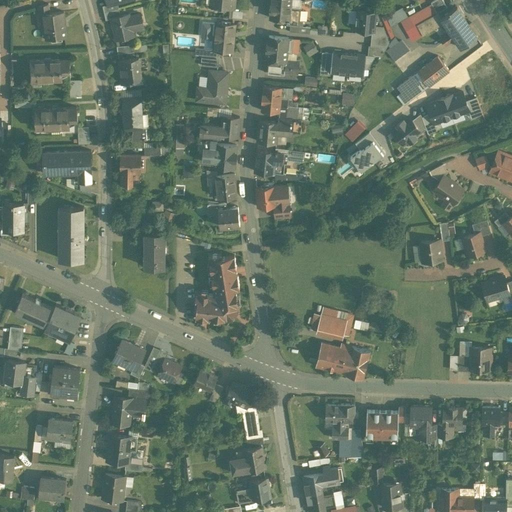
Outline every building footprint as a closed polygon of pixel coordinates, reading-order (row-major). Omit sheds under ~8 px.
[(271,0),(271,2),(270,11),(270,17),(286,19),(286,24),(299,25),(301,8),(291,7),(291,0),(271,0)] [(443,0),(433,0),(431,2),(437,12),(447,6),(443,0)] [(117,2),(108,4),(103,5),(104,12),(119,7),(117,2)] [(48,3),(37,6),(38,14),(46,13),(49,12),(48,3)] [(457,6),(450,11),(450,10),(440,17),(443,22),(449,30),(450,29),(465,19),(457,6)] [(119,7),(104,12),(106,19),(112,18),(111,16),(120,14),(119,7)] [(377,11),(357,8),(354,30),(374,33),(377,11)] [(49,12),(46,13),(48,24),(44,24),(46,38),(67,36),(64,11),(49,12)] [(437,12),(416,23),(422,34),(443,22),(440,17),(437,12)] [(120,14),(111,16),(112,18),(113,24),(116,39),(134,35),(132,25),(143,23),(141,13),(130,15),(129,13),(120,14)] [(465,19),(450,29),(456,37),(462,46),(477,36),(476,35),(479,33),(471,21),(468,23),(465,19)] [(235,23),(216,22),(216,23),(202,21),(201,36),(212,37),(212,34),(215,34),(214,41),(214,49),(218,50),(232,51),(235,23)] [(450,29),(439,37),(445,45),(456,37),(450,29)] [(288,37),(269,35),(268,42),(267,42),(266,49),(267,50),(266,57),(269,58),(268,63),(285,64),(286,59),(287,52),(288,37)] [(310,53),(319,49),(315,39),(305,43),(310,53)] [(401,39),(386,49),(394,59),(408,49),(401,39)] [(133,44),(117,46),(118,53),(134,51),(133,44)] [(349,50),(333,49),(331,72),(347,73),(349,50)] [(349,50),(347,73),(364,75),(366,52),(349,50)] [(203,54),(202,54),(201,64),(219,66),(219,56),(218,56),(203,54)] [(438,54),(417,70),(429,85),(449,69),(438,54)] [(146,56),(139,57),(140,68),(147,67),(146,56)] [(139,57),(119,59),(120,68),(121,68),(122,81),(121,82),(122,82),(134,81),(134,78),(141,77),(140,68),(139,57)] [(51,58),(44,58),(44,59),(29,59),(29,60),(29,68),(29,79),(30,79),(30,77),(38,77),(38,79),(48,79),(48,77),(61,76),(61,78),(62,78),(62,70),(70,70),(70,58),(51,59),(51,58)] [(299,60),(286,59),(285,64),(284,72),(298,73),(299,60)] [(285,64),(268,63),(268,73),(284,74),(284,72),(285,64)] [(228,71),(210,69),(208,87),(198,87),(197,99),(225,102),(228,71)] [(417,70),(407,78),(418,93),(429,85),(417,70)] [(317,77),(305,76),(304,83),(317,85),(317,77)] [(407,78),(397,85),(409,100),(418,93),(407,78)] [(81,96),(81,79),(69,79),(70,96),(81,96)] [(281,86),(263,85),(262,92),(261,101),(260,109),(279,111),(280,97),(285,97),(286,87),(281,87),(281,86)] [(452,116),(470,110),(463,89),(444,95),(452,116)] [(344,102),(356,102),(356,91),(344,90),(344,102)] [(140,95),(123,97),(124,105),(122,105),(123,119),(125,119),(125,128),(133,128),(143,127),(140,95)] [(433,123),(452,116),(444,95),(426,102),(433,123)] [(298,106),(286,105),(284,117),(292,117),(296,118),(298,106)] [(51,107),(35,107),(36,127),(37,127),(37,125),(69,124),(69,126),(70,126),(69,118),(77,118),(77,106),(58,107),(58,106),(51,106),(51,107)] [(220,107),(208,106),(207,114),(219,115),(220,107)] [(240,116),(223,115),(221,126),(201,124),(200,137),(206,138),(217,139),(221,139),(221,135),(238,137),(240,116)] [(391,130),(402,145),(422,131),(410,115),(391,130)] [(284,117),(278,116),(277,121),(278,121),(277,130),(291,131),(292,117),(284,117)] [(296,118),(292,117),(291,131),(300,132),(301,118),(296,118)] [(347,131),(355,139),(368,125),(360,117),(347,131)] [(277,121),(259,119),(257,140),(276,142),(277,130),(278,121),(277,121)] [(333,123),(334,132),(344,131),(344,122),(333,123)] [(89,126),(78,126),(78,143),(90,143),(89,126)] [(143,127),(133,128),(134,139),(143,138),(143,127)] [(184,135),(176,135),(176,147),(183,147),(184,135)] [(134,139),(132,139),(132,147),(144,146),(144,138),(143,138),(134,139)] [(236,144),(217,142),(217,139),(206,138),(204,158),(212,159),(214,162),(214,165),(234,167),(236,144)] [(144,146),(144,154),(161,154),(161,145),(144,146)] [(275,151),(256,149),(254,170),(273,172),(273,171),(282,173),(284,162),(286,162),(287,158),(302,160),(303,150),(275,146),(275,151)] [(61,150),(44,151),(44,173),(62,172),(61,150)] [(79,150),(61,150),(62,172),(72,171),(72,168),(79,168),(79,171),(80,171),(79,150)] [(511,155),(498,150),(490,170),(511,178),(511,155)] [(141,153),(121,153),(120,170),(121,170),(121,182),(133,182),(133,170),(140,170),(141,153)] [(443,163),(429,170),(431,174),(439,180),(443,175),(444,175),(447,171),(443,163)] [(90,170),(80,171),(79,171),(80,184),(90,184),(90,170)] [(299,173),(285,171),(285,178),(298,179),(299,173)] [(237,195),(235,173),(216,175),(216,182),(213,182),(214,192),(217,192),(218,197),(237,195)] [(444,175),(443,175),(439,180),(433,189),(439,193),(437,195),(444,200),(447,195),(454,200),(451,204),(452,205),(463,189),(444,175)] [(9,177),(7,185),(15,187),(17,178),(9,177)] [(274,185),(256,186),(258,206),(274,205),(289,203),(290,202),(287,202),(285,185),(288,185),(288,184),(274,185)] [(36,188),(28,188),(28,202),(36,202),(36,188)] [(162,201),(153,200),(153,208),(162,208),(162,201)] [(23,202),(5,202),(5,219),(2,219),(2,231),(14,232),(14,229),(22,229),(23,219),(24,219),(24,211),(23,211),(23,202)] [(226,202),(219,203),(214,203),(215,207),(218,206),(220,226),(240,224),(238,206),(226,207),(226,202)] [(289,203),(274,205),(275,217),(290,215),(289,203)] [(83,206),(60,206),(60,216),(59,216),(59,223),(60,223),(61,240),(59,240),(59,248),(61,248),(61,257),(83,257),(83,206)] [(505,211),(494,220),(499,226),(503,222),(509,217),(505,211)] [(511,214),(509,217),(503,222),(511,233),(511,214)] [(487,218),(472,223),(475,232),(480,231),(481,235),(491,231),(487,218)] [(133,221),(122,221),(122,232),(133,232),(133,221)] [(448,221),(439,222),(442,240),(450,239),(448,221)] [(475,232),(462,236),(468,254),(485,249),(481,235),(480,231),(475,232)] [(164,232),(146,232),(146,266),(164,266),(164,252),(165,252),(165,246),(164,246),(164,232)] [(439,238),(421,241),(423,261),(442,258),(439,238)] [(221,252),(208,254),(210,262),(212,262),(213,269),(211,269),(212,276),(214,276),(215,283),(213,283),(214,294),(207,293),(207,294),(202,294),(202,292),(196,292),(195,304),(197,304),(195,318),(210,319),(210,316),(215,316),(215,314),(221,315),(221,317),(225,317),(225,316),(227,317),(229,318),(240,307),(238,305),(237,304),(238,304),(238,299),(236,299),(235,293),(237,293),(236,288),(240,288),(237,273),(236,269),(237,269),(234,254),(222,256),(221,252)] [(504,275),(482,281),(487,299),(488,299),(488,297),(495,295),(495,297),(509,293),(510,293),(506,281),(504,275)] [(46,324),(54,308),(40,301),(41,300),(36,298),(35,299),(22,293),(23,292),(22,292),(14,310),(46,324)] [(56,302),(54,308),(46,324),(45,328),(71,340),(83,314),(56,302)] [(350,321),(321,314),(317,327),(347,334),(350,321)] [(24,327),(10,325),(8,347),(21,349),(24,327)] [(145,349),(123,339),(114,358),(136,368),(138,362),(145,349)] [(352,348),(321,341),(316,365),(347,372),(352,348)] [(370,349),(353,345),(352,348),(347,372),(364,377),(370,349)] [(150,370),(160,348),(153,346),(144,365),(143,367),(150,370)] [(490,346),(471,346),(471,355),(470,368),(471,368),(489,368),(490,346)] [(8,347),(4,347),(4,355),(20,357),(21,349),(8,347)] [(160,348),(150,370),(158,373),(165,357),(168,352),(160,348)] [(471,355),(458,354),(458,370),(471,370),(471,368),(470,368),(471,355)] [(165,357),(158,373),(174,381),(182,365),(165,357)] [(25,361),(7,359),(5,379),(6,379),(6,376),(13,376),(12,379),(22,381),(23,381),(24,373),(25,361)] [(138,362),(136,368),(133,374),(139,376),(143,367),(144,365),(138,362)] [(79,368),(55,365),(52,381),(51,391),(52,392),(76,394),(79,368)] [(217,375),(201,367),(194,381),(211,389),(217,375)] [(23,381),(22,381),(21,391),(33,392),(35,375),(24,373),(23,381)] [(129,380),(117,379),(116,385),(128,387),(129,380)] [(52,381),(41,380),(40,392),(52,393),(52,392),(51,391),(52,381)] [(254,391),(232,382),(225,397),(224,401),(230,403),(231,400),(242,404),(247,406),(254,391)] [(217,383),(210,399),(217,402),(223,386),(217,383)] [(149,390),(129,387),(128,397),(145,399),(145,396),(148,397),(149,390)] [(128,397),(115,396),(112,421),(130,423),(131,414),(145,415),(146,407),(144,407),(145,399),(128,397)] [(355,403),(340,403),(340,420),(345,420),(353,420),(354,420),(355,403)] [(259,429),(256,406),(247,406),(242,404),(246,431),(259,429)] [(340,404),(329,404),(328,404),(327,405),(326,406),(326,407),(325,420),(327,420),(336,420),(340,420),(340,404)] [(432,405),(410,404),(410,421),(410,424),(418,424),(417,434),(417,435),(431,435),(432,423),(432,405)] [(463,406),(443,405),(442,423),(454,423),(454,429),(465,430),(466,423),(462,423),(462,415),(466,415),(466,407),(463,407),(463,406)] [(500,407),(482,406),(481,423),(486,424),(485,428),(483,428),(482,435),(494,435),(494,424),(500,424),(500,407)] [(398,410),(368,409),(368,408),(367,408),(366,436),(367,436),(367,433),(372,434),(372,436),(392,436),(392,434),(397,434),(397,437),(398,437),(398,409),(398,410)] [(73,420),(49,417),(47,436),(56,437),(71,438),(73,420)] [(336,426),(332,426),(332,427),(332,437),(340,437),(340,420),(336,420),(336,426)] [(345,420),(340,420),(340,437),(348,438),(348,427),(348,426),(345,426),(345,420)] [(418,424),(410,424),(410,421),(405,421),(404,434),(417,434),(418,424)] [(442,423),(437,423),(437,436),(453,436),(454,429),(454,423),(442,423)] [(43,425),(36,424),(34,440),(41,441),(43,425)] [(360,427),(352,427),(352,456),(365,455),(360,434),(360,427)] [(259,429),(246,431),(247,438),(262,435),(261,428),(259,429)] [(130,435),(112,433),(108,460),(126,462),(130,463),(130,462),(132,450),(137,450),(138,438),(129,437),(130,435)] [(262,435),(247,438),(248,446),(264,443),(262,435)] [(71,438),(56,437),(54,445),(70,446),(71,438)] [(490,439),(482,439),(482,453),(488,453),(490,439)] [(262,445),(244,448),(244,449),(245,456),(247,469),(247,470),(265,467),(262,445)] [(397,453),(397,461),(406,460),(406,452),(397,453)] [(14,455),(0,453),(0,477),(12,479),(14,455)] [(237,457),(230,458),(231,459),(233,459),(235,471),(233,471),(233,472),(247,469),(245,456),(237,457)] [(143,463),(130,462),(130,463),(126,462),(125,468),(142,470),(143,463)] [(325,472),(303,475),(306,492),(322,490),(321,484),(339,481),(337,467),(330,468),(329,465),(324,466),(325,472)] [(381,466),(372,467),(373,478),(382,478),(381,466)] [(126,476),(106,473),(103,498),(123,500),(126,476)] [(66,478),(41,475),(39,494),(40,494),(57,495),(57,496),(64,497),(66,478)] [(267,477),(249,479),(251,489),(238,491),(240,501),(243,500),(270,496),(267,477)] [(394,481),(382,482),(383,487),(382,487),(383,506),(402,505),(401,504),(400,486),(400,485),(394,486),(394,481)] [(493,483),(480,483),(480,497),(486,497),(493,497),(493,483)] [(29,486),(22,485),(21,498),(27,498),(29,486)] [(473,487),(441,487),(441,494),(441,507),(441,511),(449,511),(473,511),(474,497),(474,494),(473,494),(473,487)] [(334,494),(324,496),(323,490),(322,490),(306,492),(309,510),(310,510),(309,511),(312,511),(318,511),(318,508),(336,505),(335,499),(334,494)] [(493,497),(486,497),(485,511),(505,511),(506,497),(493,497)] [(141,503),(127,501),(127,509),(140,511),(141,503)]
